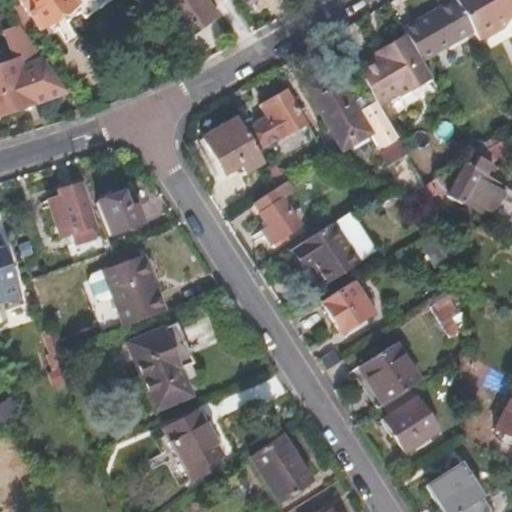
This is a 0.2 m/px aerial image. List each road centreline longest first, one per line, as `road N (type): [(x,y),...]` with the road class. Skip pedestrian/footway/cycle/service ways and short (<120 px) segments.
road 1 (residential): [(144,115),(163,158),(388,511)]
road 2 (residential): [(352,0),(144,115)]
road 3 (residential): [(0,160),(144,115)]
